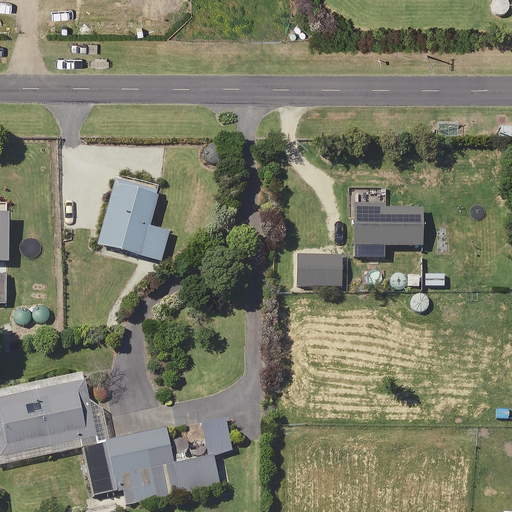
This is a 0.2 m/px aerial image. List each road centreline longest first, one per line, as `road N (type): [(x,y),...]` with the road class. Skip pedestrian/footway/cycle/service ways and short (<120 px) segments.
road 1 (unclassified): [(0,88),(511,90)]
road 2 (unknown): [(232,89),(234,219)]
